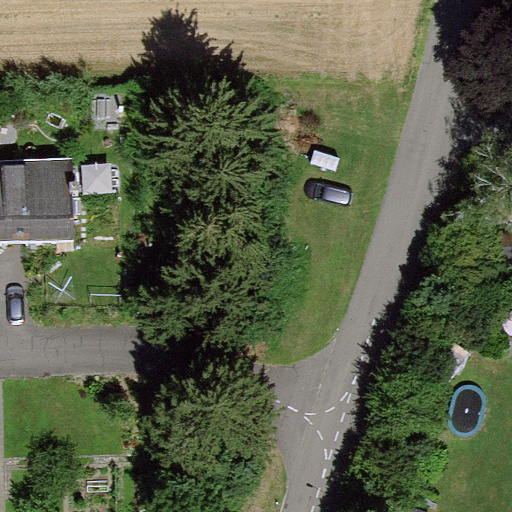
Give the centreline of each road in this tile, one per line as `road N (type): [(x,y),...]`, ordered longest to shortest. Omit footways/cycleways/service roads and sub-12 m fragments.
road 1 (tertiary): [(459,0),(403,242),(341,427)]
road 2 (residential): [(341,427),(204,362),(149,348),(0,353)]
